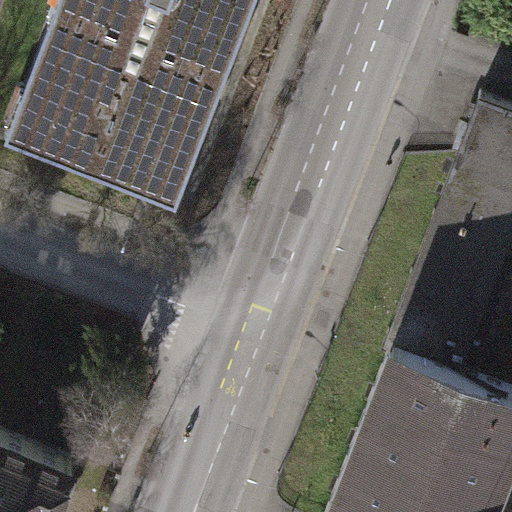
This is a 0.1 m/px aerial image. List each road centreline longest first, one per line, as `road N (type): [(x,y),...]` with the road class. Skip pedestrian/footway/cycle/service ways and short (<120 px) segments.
road 1 (secondary): [(252,335),(370,0)]
road 2 (residential): [(252,335),(0,239)]
road 3 (secondary): [(197,511),(252,335)]
